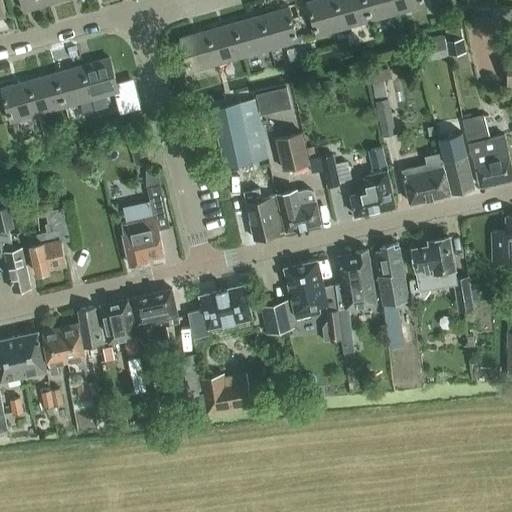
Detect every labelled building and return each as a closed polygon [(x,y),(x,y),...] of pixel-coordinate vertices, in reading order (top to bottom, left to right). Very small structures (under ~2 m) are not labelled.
[(20,0),(24,11),(47,4),(46,0),(20,0)] [(317,36),(344,28),(336,0),(314,0),(307,2),(317,36)] [(336,0),(344,28),(371,21),(364,0),(336,0)] [(364,0),(371,21),(397,13),(393,0),(364,0)] [(393,0),(397,13),(424,5),(422,0),(393,0)] [(261,15),(270,49),(297,41),(288,7),(261,15)] [(234,22),(244,56),(270,49),(261,15),(234,22)] [(207,30),(217,64),(244,56),(234,22),(207,30)] [(190,71),(217,64),(207,30),(180,38),(190,71)] [(446,41),(445,35),(426,39),(429,58),(448,55),(446,41)] [(465,51),(463,38),(446,41),(448,55),(465,51)] [(305,41),(308,51),(315,49),(312,39),(305,41)] [(109,58),(82,65),(91,99),(118,91),(109,58)] [(55,73),(65,106),(91,99),(82,65),(55,73)] [(369,73),(371,83),(383,80),(389,79),(388,69),(369,73)] [(28,80),(38,114),(65,106),(55,73),(28,80)] [(11,122),(38,114),(28,80),(1,88),(11,122)] [(387,96),(383,80),(371,83),(375,98),(387,96)] [(286,87),(256,94),(261,114),(290,107),(286,87)] [(142,108),(137,91),(115,97),(120,114),(133,110),(142,108)] [(108,105),(105,95),(91,99),(94,109),(108,105)] [(387,98),(375,101),(383,137),(395,134),(387,98)] [(268,159),(254,99),(239,103),(239,102),(212,108),(225,168),(252,162),(268,159)] [(511,179),(511,171),(504,135),(488,139),(482,115),(462,119),(472,156),(473,156),(480,186),(511,179)] [(436,135),(434,126),(428,127),(430,136),(436,135)] [(308,163),(304,145),(301,132),(276,138),(283,169),(308,163)] [(137,162),(153,158),(148,136),(132,140),(137,162)] [(439,142),(440,145),(443,160),(444,160),(452,193),(474,188),(466,154),(455,157),(451,139),(439,142)] [(386,165),(382,147),(367,150),(370,168),(386,165)] [(410,203),(450,193),(440,153),(425,156),(427,164),(402,170),(410,203)] [(339,184),(332,154),(309,159),(312,173),(324,170),(328,187),(339,184)] [(0,177),(9,174),(6,162),(0,163),(0,177)] [(355,215),(395,206),(387,170),(364,175),(367,190),(350,194),(355,215)] [(147,258),(164,255),(158,229),(169,227),(163,198),(162,198),(159,186),(147,188),(149,201),(123,207),(126,222),(121,223),(123,233),(122,233),(129,264),(131,264),(135,266),(143,265),(145,260),(147,260),(147,258)] [(283,232),(276,194),(261,198),(259,188),(243,191),(246,201),(245,201),(254,239),(283,232)] [(285,231),(321,223),(315,195),(314,192),(312,190),(310,189),(308,188),(305,189),(277,195),(285,231)] [(13,249),(8,228),(13,227),(8,207),(0,208),(0,246),(1,253),(4,252),(13,290),(30,286),(22,247),(13,249)] [(61,242),(71,240),(64,207),(45,211),(48,223),(45,224),(47,231),(36,234),(28,236),(30,245),(36,273),(50,270),(50,269),(66,265),(61,242)] [(511,216),(505,216),(506,231),(492,232),(493,260),(511,259),(511,216)] [(458,310),(473,308),(468,277),(455,279),(453,269),(454,269),(448,237),(429,240),(430,246),(413,249),(416,269),(420,289),(454,283),(458,310)] [(383,303),(408,298),(398,242),(381,246),(381,249),(377,250),(382,281),(379,281),(383,303)] [(342,283),(335,285),(338,309),(347,307),(347,308),(377,303),(368,249),(355,251),(355,253),(337,256),(342,283)] [(330,341),(341,339),(340,326),(339,313),(338,309),(335,285),(324,287),(318,260),(284,268),(294,311),(325,304),(330,341)] [(208,328),(252,318),(244,285),(199,295),(203,309),(188,312),(194,337),(209,334),(208,328)] [(171,289),(151,293),(131,298),(138,331),(179,322),(171,289)] [(128,355),(140,352),(128,299),(100,305),(104,323),(109,342),(124,338),(128,355)] [(286,300),(273,303),(279,331),(293,328),(286,300)] [(266,334),(279,331),(273,303),(259,306),(266,334)] [(78,310),(85,347),(109,342),(104,323),(98,324),(95,306),(78,310)] [(340,326),(350,325),(349,311),(339,313),(340,326)] [(60,326),(67,361),(77,359),(80,368),(87,367),(78,322),(60,326)] [(57,363),(67,361),(60,326),(42,330),(51,375),(59,373),(57,363)] [(401,327),(386,329),(389,348),(404,346),(401,327)] [(19,365),(21,376),(46,371),(38,331),(19,335),(25,364),(19,365)] [(0,377),(1,381),(21,376),(19,365),(25,364),(19,335),(0,339),(0,377)] [(113,359),(111,346),(97,349),(100,361),(113,359)] [(172,358),(178,395),(198,392),(192,355),(172,358)] [(147,391),(139,357),(129,359),(128,360),(135,393),(147,391)] [(223,375),(201,378),(205,410),(205,414),(250,409),(250,408),(247,383),(224,386),(223,375)] [(82,400),(91,398),(87,381),(78,383),(82,400)] [(50,389),(54,406),(63,404),(59,387),(50,389)] [(45,408),(54,406),(50,389),(41,391),(45,408)] [(11,398),(14,414),(23,412),(20,396),(11,398)]
